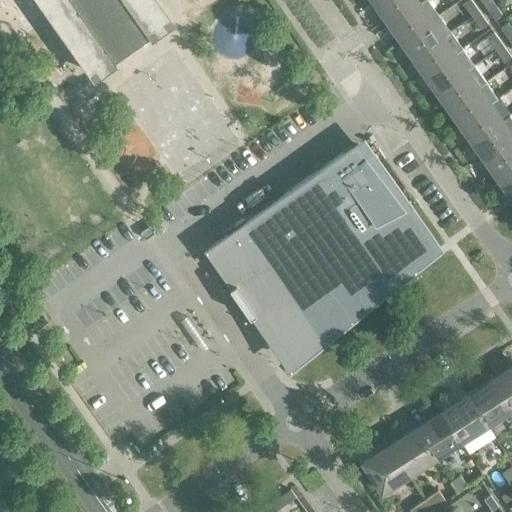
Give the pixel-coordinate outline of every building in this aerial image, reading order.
[(168,22),(153,0),(41,0),(94,74),(168,22)] [(412,0),(375,0),(374,1),(386,18),(412,0)] [(468,0),(463,4),(471,17),(479,11),(470,0),(468,0)] [(501,14),(493,2),(485,7),(494,19),(501,14)] [(389,23),(402,41),(430,21),(418,3),(389,23)] [(487,24),(479,11),(471,17),(480,29),(487,24)] [(442,37),(430,21),(402,41),(413,57),(442,37)] [(500,28),(509,40),(511,37),(511,29),(507,23),(500,28)] [(486,38),(495,50),(502,45),(493,32),(486,38)] [(453,54),(442,37),(413,57),(425,74),(453,54)] [(511,57),(502,45),(495,50),(504,62),(511,57)] [(465,71),(453,54),(425,74),(437,91),(465,71)] [(477,88),(465,71),(437,91),(449,107),(477,88)] [(489,104),(477,88),(449,107),(460,124),(489,104)] [(500,121),(489,104),(460,124),(472,141),(500,121)] [(511,116),(510,114),(500,121),(472,141),(484,157),(511,137),(511,116)] [(511,162),(511,137),(484,157),(496,174),(511,162)] [(372,291),(371,292),(370,293),(368,290),(372,288),(377,285),(383,282),(388,279),(392,277),(397,274),(403,270),(408,267),(412,265),(414,263),(415,262),(436,248),(410,210),(398,194),(371,154),(364,159),(355,145),(358,143),(357,142),(354,144),(273,201),(271,203),(209,247),(232,281),(227,285),(229,288),(230,287),(248,313),(247,314),(249,317),(255,313),(284,354),(315,332),(373,292),(372,291)] [(511,194),(511,162),(496,174),(500,181),(493,186),(503,201),(511,194)] [(30,318),(35,324),(38,328),(47,321),(36,306),(27,312),(30,318)] [(509,369),(494,379),(511,406),(511,370),(511,372),(509,369)] [(511,406),(494,379),(479,389),(480,391),(469,398),(485,423),(511,406)] [(485,423),(469,398),(459,405),(457,402),(442,412),(460,439),(485,423)] [(460,439),(442,412),(427,422),(428,424),(418,431),(434,456),(460,439)] [(434,456),(418,431),(407,438),(405,436),(390,445),(408,473),(434,456)] [(408,473),(390,445),(375,455),(376,457),(365,465),(381,490),(408,473)] [(502,473),(509,483),(511,480),(511,466),(502,473)] [(450,483),(457,492),(467,485),(460,476),(450,483)] [(290,489),(270,503),(276,510),(296,497),(290,489)] [(437,489),(428,496),(436,507),(445,500),(437,489)] [(491,511),(498,506),(490,495),(483,499),(491,511)] [(428,511),(436,507),(428,496),(409,509),(410,511),(428,511)]
